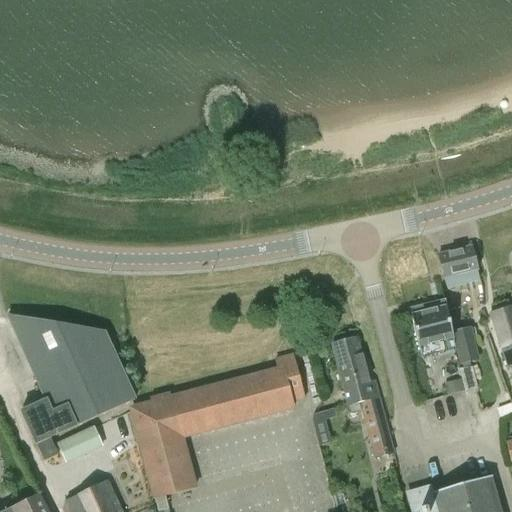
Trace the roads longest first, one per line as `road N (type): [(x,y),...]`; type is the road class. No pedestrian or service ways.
road 1 (tertiary): [(0,240),(150,260),(355,233)]
road 2 (unclassified): [(376,299),(417,459),(490,439),(510,511)]
road 3 (tertiary): [(355,233),(511,191)]
